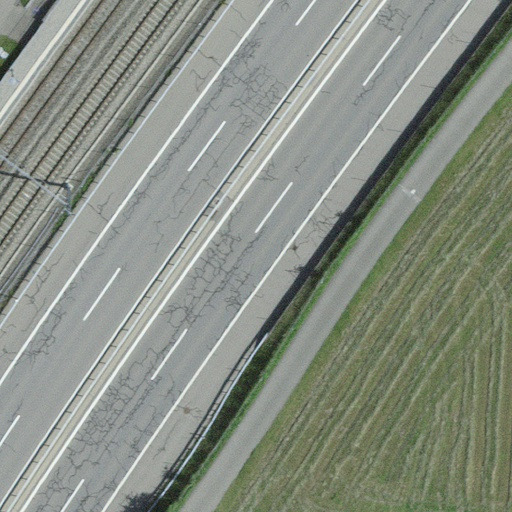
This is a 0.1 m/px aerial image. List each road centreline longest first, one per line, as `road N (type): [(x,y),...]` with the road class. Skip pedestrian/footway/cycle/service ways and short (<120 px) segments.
road 1 (motorway): [(62,511),(427,0)]
road 2 (motorway): [(314,0),(0,444)]
